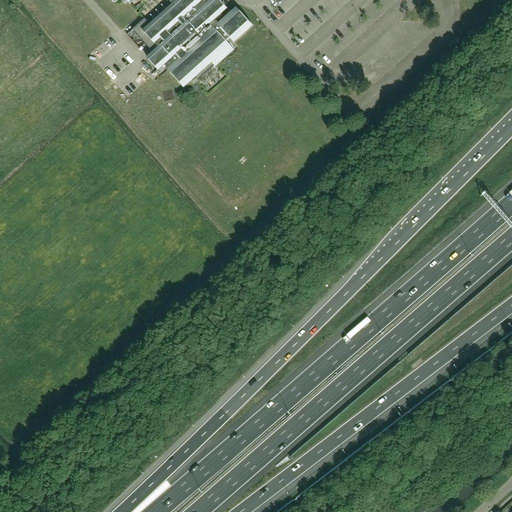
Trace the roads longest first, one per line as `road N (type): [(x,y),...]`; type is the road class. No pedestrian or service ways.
road 1 (motorway): [(511,127),(119,511)]
road 2 (motorway): [(511,203),(156,511)]
road 3 (motorway): [(198,511),(511,237)]
road 4 (motorway): [(241,511),(511,304)]
